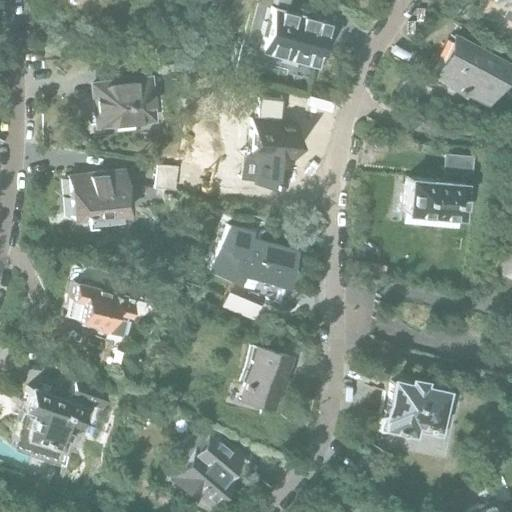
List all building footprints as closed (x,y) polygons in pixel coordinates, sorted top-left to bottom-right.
[(244,0),(232,0),(226,25),(245,30),(233,74),(305,93),(313,64),(315,65),(318,53),(320,53),(325,36),(323,35),(326,22),(313,18),(315,13),(300,9),(298,14),(266,6),(252,2),(244,0)] [(511,0),(480,0),(477,18),(499,24),(511,30),(511,0)] [(430,73),(482,101),(493,81),(497,83),(502,74),(498,72),(503,62),(477,48),(474,54),(447,40),(430,73)] [(147,78),(92,84),(96,124),(115,121),(115,123),(117,125),(131,123),(132,122),(132,120),(143,118),(141,104),(150,103),(147,78)] [(250,117),(246,151),(254,152),(251,178),(281,182),(284,156),(288,156),(292,122),(279,120),(281,98),(257,96),(255,117),(250,117)] [(405,176),(402,210),(457,215),(460,181),(458,180),(459,170),(469,171),(470,156),(442,153),(441,169),(443,169),(442,179),(405,176)] [(155,166),(151,190),(172,196),(178,172),(155,166)] [(126,211),(121,169),(66,175),(70,217),(126,211)] [(250,295),(278,302),(292,248),(289,247),(288,248),(246,237),(247,231),(248,231),(248,230),(227,225),(207,267),(232,278),(236,269),(245,273),(256,276),(250,295)] [(511,244),(507,243),(499,270),(511,272),(511,244)] [(73,280),(68,297),(69,298),(69,297),(78,299),(73,317),(74,318),(74,317),(89,321),(88,326),(103,330),(103,328),(119,333),(123,319),(129,296),(74,281),(74,280),(73,280)] [(207,287),(202,296),(216,303),(221,293),(207,287)] [(272,408),(285,353),(252,345),(239,399),(272,408)] [(57,396),(54,395),(41,390),(41,391),(26,385),(19,406),(27,409),(19,432),(57,446),(65,422),(79,428),(89,401),(98,405),(103,389),(73,379),(68,394),(69,394),(67,400),(57,396)] [(390,380),(380,424),(391,427),(390,429),(396,430),(396,428),(408,431),(410,421),(418,423),(418,425),(423,426),(424,424),(433,426),(441,391),(418,386),(419,381),(408,379),(407,383),(390,380)] [(171,462),(170,465),(170,471),(173,473),(210,504),(230,479),(219,470),(225,463),(229,467),(239,454),(211,431),(210,432),(206,430),(204,430),(201,431),(198,431),(196,432),(193,434),(191,435),(188,437),(186,438),(184,440),(182,442),(180,445),(176,450),(174,454),(172,457),(171,459),(171,462)] [(499,511),(494,499),(462,511),(499,511)]
